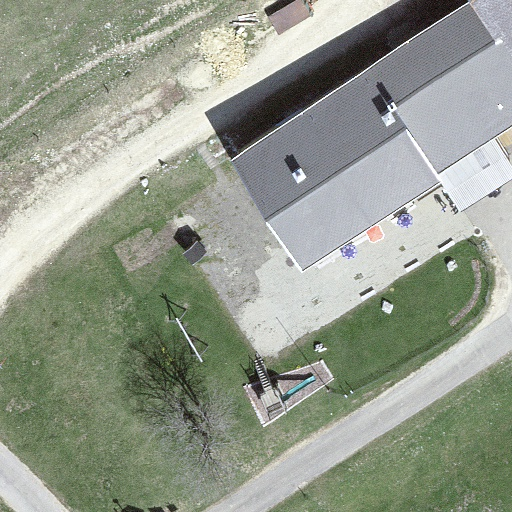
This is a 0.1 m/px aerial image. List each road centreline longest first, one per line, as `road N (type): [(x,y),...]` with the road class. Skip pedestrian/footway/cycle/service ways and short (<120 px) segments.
road 1 (track): [(0,277),(38,238),(345,0)]
road 2 (residential): [(253,511),(511,328)]
